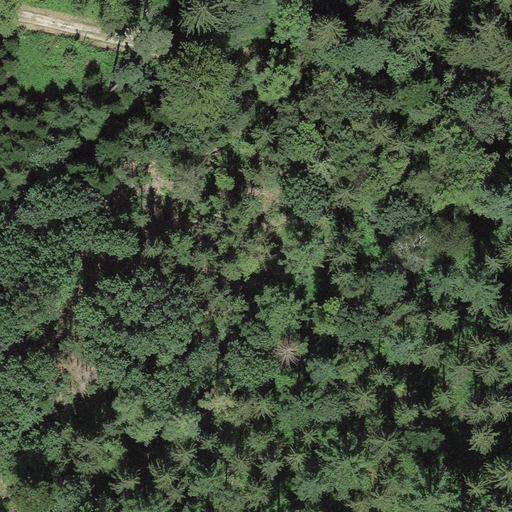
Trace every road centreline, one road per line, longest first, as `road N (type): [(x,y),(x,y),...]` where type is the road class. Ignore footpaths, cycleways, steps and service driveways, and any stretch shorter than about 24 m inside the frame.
road 1 (track): [(511,78),(247,59)]
road 2 (track): [(247,59),(0,14)]
